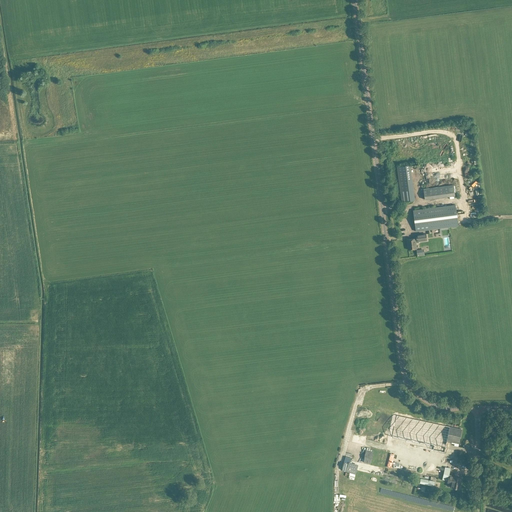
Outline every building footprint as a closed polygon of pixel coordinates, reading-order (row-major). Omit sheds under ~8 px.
[(410,165),(402,166),(397,167),(402,202),(415,200),(410,165)] [(423,189),(425,200),(454,196),(453,185),(423,189)] [(416,231),(458,226),(456,205),(413,211),(416,231)] [(417,238),(407,240),(408,250),(416,249),(416,243),(419,243),(419,241),(427,240),(426,234),(416,235),(417,238)] [(397,416),(392,437),(434,446),(433,450),(445,452),(447,441),(450,427),(397,416)] [(450,427),(447,441),(452,442),(455,443),(454,446),(458,447),(462,429),(450,427)] [(366,451),(363,462),(370,464),(373,452),(366,451)] [(445,468),(442,479),(443,479),(448,480),(447,485),(452,486),(451,488),(455,488),(459,489),(462,479),(453,477),(449,476),(449,475),(450,469),(445,468)]
